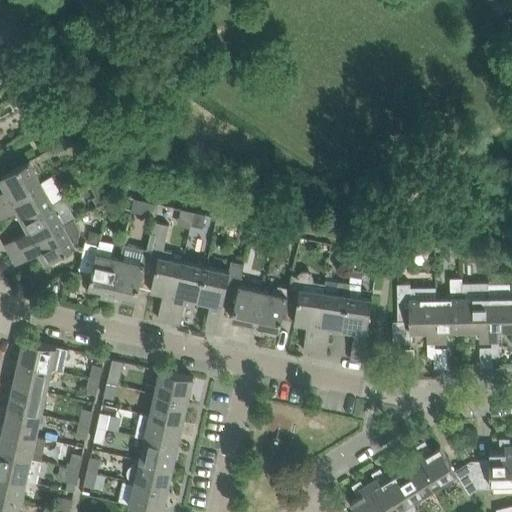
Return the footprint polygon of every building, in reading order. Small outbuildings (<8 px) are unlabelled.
[(24,109),(34,103),(29,93),(19,99),(24,109)] [(86,156),(79,160),(86,172),(93,168),(86,156)] [(0,204),(42,181),(42,180),(30,159),(0,176),(0,177),(6,188),(0,190),(0,204)] [(63,196),(52,175),(42,180),(42,181),(0,204),(0,217),(17,208),(23,219),(54,202),(53,201),(63,196)] [(110,194),(107,192),(99,177),(89,182),(96,196),(93,197),(97,205),(110,199),(110,194)] [(156,214),(158,204),(159,202),(137,196),(136,199),(133,209),(156,214)] [(65,223),(54,202),(23,219),(29,230),(5,243),(11,253),(65,223)] [(140,282),(152,285),(162,249),(163,249),(169,223),(153,220),(147,248),(124,242),(121,256),(122,256),(112,298),(122,300),(124,293),(137,296),(140,282)] [(47,261),(77,245),(65,223),(11,253),(16,264),(41,250),(47,261)] [(103,288),(101,296),(112,298),(122,256),(121,256),(110,253),(113,241),(100,238),(99,244),(86,241),(79,268),(92,271),(89,286),(103,288)] [(353,258),(354,258),(355,248),(343,246),(342,255),(353,257),(353,258)] [(364,249),(355,248),(354,258),(362,260),(364,249)] [(158,317),(169,320),(184,259),(171,256),(172,251),(163,249),(162,249),(152,285),(152,288),(164,291),(158,317)] [(199,299),(207,265),(184,259),(169,320),(181,323),(187,296),(199,299)] [(244,263),(231,260),(228,270),(207,265),(199,299),(211,302),(205,328),(217,331),(223,302),(230,274),(240,276),(244,263)] [(292,274),(289,286),(289,288),(299,290),(296,318),(295,321),(308,323),(304,350),(315,351),(324,290),(323,290),(324,282),(314,280),(313,274),(309,270),(303,271),(299,272),(298,275),(292,274)] [(245,321),(244,328),(255,331),(264,290),(241,285),(243,277),(240,276),(230,274),(223,302),(235,304),(232,318),(245,321)] [(462,276),(450,276),(451,296),(437,296),(437,341),(447,341),(447,329),(463,328),(463,281),(462,281),(462,276)] [(350,281),(338,279),(335,292),(324,290),(315,351),(327,353),(331,326),(343,328),(350,281)] [(359,295),(361,282),(350,281),(343,328),(355,330),(351,357),(363,359),(366,339),(372,297),(359,295)] [(488,283),(488,281),(463,281),(463,328),(480,328),(480,340),(490,340),(490,283),(488,283)] [(435,357),(435,341),(437,341),(437,296),(437,285),(411,286),(411,282),(399,282),(399,319),(393,319),(393,342),(412,341),(412,333),(428,333),(428,357),(435,357)] [(511,282),(490,283),(490,340),(492,340),(492,356),(499,356),(499,328),(511,327),(511,282)] [(289,286),(278,284),(276,293),(264,290),(255,331),(265,333),(267,326),(280,329),(283,315),(296,318),(299,290),(289,288),(289,286)] [(24,337),(19,361),(52,368),(57,345),(24,337)] [(107,381),(119,384),(124,360),(113,358),(107,381)] [(19,361),(14,382),(47,390),(52,368),(19,361)] [(94,363),(90,377),(100,379),(103,365),(94,363)] [(161,369),(155,392),(188,399),(194,376),(161,369)] [(96,393),(100,379),(90,377),(87,391),(96,393)] [(117,384),(119,384),(107,381),(104,395),(114,397),(117,384)] [(14,382),(9,405),(42,412),(47,390),(14,382)] [(155,392),(150,414),(183,422),(188,399),(155,392)] [(42,412),(9,405),(4,428),(37,435),(42,412)] [(84,407),(81,421),(90,424),(94,409),(84,407)] [(101,411),(97,425),(107,428),(110,413),(101,411)] [(140,412),(136,434),(145,437),(178,444),(183,422),(150,414),(140,412)] [(87,439),(90,424),(81,421),(77,437),(87,439)] [(94,440),(104,442),(107,428),(97,425),(94,440)] [(37,435),(4,428),(0,444),(0,450),(32,457),(37,435)] [(140,459),(173,466),(178,444),(145,437),(140,459)] [(490,459),(471,459),(480,488),(492,488),(492,482),(511,482),(511,444),(510,444),(510,437),(500,437),(500,451),(490,451),(490,459)] [(470,494),(480,488),(471,459),(455,469),(441,446),(432,451),(425,440),(417,445),(420,451),(415,454),(435,488),(457,474),(470,494)] [(0,450),(0,473),(27,479),(32,457),(0,450)] [(74,452),(71,466),(80,468),(83,454),(74,452)] [(404,468),(396,473),(413,501),(435,488),(415,454),(409,458),(405,452),(397,457),(404,468)] [(91,456),(87,470),(97,472),(100,458),(91,456)] [(130,478),(133,480),(135,481),(168,488),(173,466),(140,459),(135,458),(133,464),(131,465),(129,467),(128,469),(127,471),(128,474),(130,478)] [(76,483),(80,468),(71,466),(67,481),(76,483)] [(376,478),(370,481),(387,511),(395,511),(413,501),(396,473),(388,478),(381,467),(372,472),(376,478)] [(94,486),(97,472),(87,470),(84,484),(94,486)] [(0,473),(0,496),(22,502),(27,479),(0,473)] [(387,511),(370,481),(365,485),(361,479),(352,485),(359,496),(351,501),(357,511),(387,511)] [(163,511),(168,488),(135,481),(130,504),(163,511)] [(60,510),(61,510),(68,511),(69,511),(73,498),(57,494),(54,508),(60,510)] [(0,511),(19,511),(22,502),(0,496),(0,511)]
